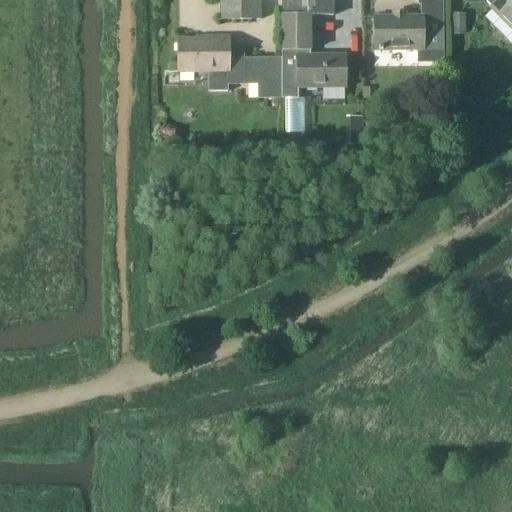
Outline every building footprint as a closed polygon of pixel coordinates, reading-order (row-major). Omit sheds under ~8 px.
[(220,0),(221,20),(261,20),(260,0),(220,0)] [(311,16),(334,16),(333,0),(281,0),(282,50),(298,50),(298,56),(311,56),(311,16)] [(421,0),(422,16),(374,17),(374,51),(418,50),(418,62),(443,62),(442,0),(421,0)] [(511,0),(463,0),(467,3),(483,3),(485,1),(492,7),(490,8),(511,29),(511,0)] [(228,39),(178,40),(178,72),(207,72),(208,93),(228,93),(228,85),(227,85),(226,50),(228,50),(228,39)] [(228,50),(226,50),(227,85),(228,85),(258,85),(258,99),(282,98),(281,58),(244,59),(244,50),(228,50)] [(298,98),(298,88),(346,88),(346,56),(311,56),(298,56),(298,50),(282,50),(281,50),(282,98),(298,98)]
